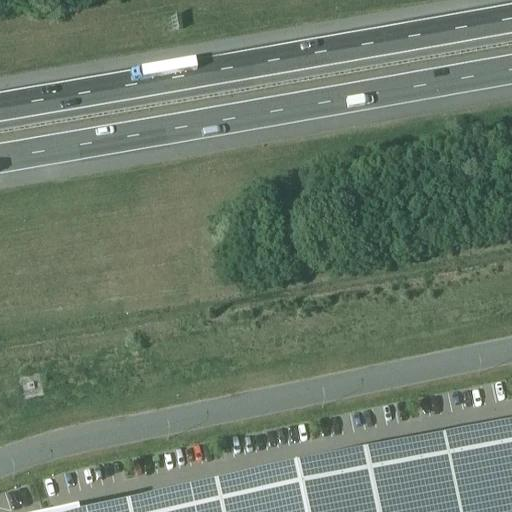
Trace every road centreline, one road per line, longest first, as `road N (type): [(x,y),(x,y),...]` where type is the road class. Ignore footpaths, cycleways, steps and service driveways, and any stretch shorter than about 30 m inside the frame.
road 1 (unclassified): [(0,462),(511,352)]
road 2 (motorway): [(511,17),(0,106)]
road 3 (motorway): [(0,159),(511,70)]
